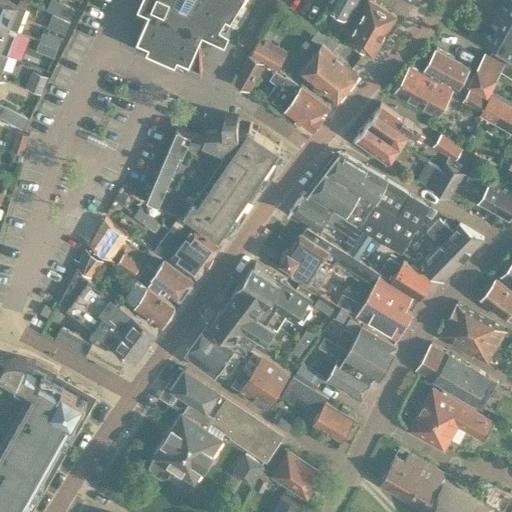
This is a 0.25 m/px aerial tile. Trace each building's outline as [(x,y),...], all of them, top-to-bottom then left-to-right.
[(0,0),(0,25),(16,32),(25,8),(17,4),(17,3),(7,0),(0,0)] [(72,21),(77,10),(55,0),(51,0),(48,9),(72,21)] [(148,49),(173,61),(184,68),(196,72),(196,75),(197,75),(200,48),(206,47),(211,35),(225,41),(229,31),(221,26),(226,15),(231,17),(241,0),(140,0),(138,5),(149,10),(136,40),(150,45),(148,49)] [(347,16),(355,0),(334,0),(331,7),(347,16)] [(373,54),(395,15),(369,0),(367,0),(346,38),(373,54)] [(511,0),(506,0),(487,37),(483,34),(482,35),(496,43),(492,49),(511,60),(511,0)] [(19,34),(16,32),(0,25),(0,50),(8,54),(10,55),(23,52),(18,36),(19,34)] [(62,39),(43,32),(40,42),(58,49),(62,39)] [(276,68),(287,50),(260,35),(250,54),(276,68)] [(336,96),(357,69),(322,41),(300,68),(336,96)] [(36,51),(54,58),(58,49),(40,42),(36,51)] [(459,81),(469,61),(434,42),(423,61),(459,81)] [(503,62),(488,54),(485,52),(469,82),(472,84),(488,92),(503,62)] [(263,62),(249,55),(234,81),(249,89),(263,62)] [(439,114),(452,89),(408,65),(395,90),(439,114)] [(331,103),(302,83),(276,68),(270,77),(277,82),(267,96),(313,127),(331,103)] [(26,88),(41,94),(47,78),(32,72),(26,88)] [(479,110),(488,93),(488,92),(472,84),(463,101),(479,110)] [(511,103),(491,92),(480,113),(511,130),(511,160),(509,166),(511,168),(511,103)] [(0,117),(22,128),(27,117),(6,106),(0,103),(0,117)] [(367,120),(399,145),(407,134),(416,139),(421,131),(413,126),(380,103),(367,120)] [(177,126),(146,199),(190,217),(191,214),(220,234),(234,212),(239,214),(279,156),(281,145),(250,124),(247,128),(239,128),(238,117),(224,118),(224,130),(206,131),(204,137),(177,126)] [(387,161),(395,151),(399,145),(367,120),(353,138),(387,161)] [(30,134),(17,131),(11,149),(16,151),(23,153),(24,153),(30,134)] [(441,133),(436,140),(433,145),(449,155),(449,154),(456,158),(462,147),(441,133)] [(23,153),(16,151),(13,160),(20,162),(23,153)] [(338,151),(319,177),(307,192),(344,215),(343,217),(400,251),(428,206),(405,192),(406,191),(338,151)] [(448,196),(463,172),(451,165),(456,158),(449,154),(449,155),(445,161),(440,169),(436,177),(430,186),(448,196)] [(507,216),(511,208),(511,190),(488,177),(473,168),(455,158),(451,165),(463,172),(462,174),(468,177),(467,178),(486,189),(480,201),(507,216)] [(430,186),(436,177),(440,169),(427,161),(417,178),(430,186)] [(119,190),(114,199),(122,204),(127,196),(119,190)] [(302,191),(289,212),(317,229),(324,218),(351,235),(356,226),(330,210),(331,209),(302,191)] [(437,209),(431,206),(425,214),(431,218),(437,209)] [(143,225),(149,216),(139,209),(133,218),(143,225)] [(149,216),(143,225),(155,233),(161,224),(149,216)] [(419,263),(434,273),(442,279),(482,238),(459,223),(452,230),(438,218),(427,230),(439,243),(419,263)] [(209,258),(221,242),(195,224),(189,232),(175,223),(170,229),(209,258)] [(318,265),(323,257),(334,264),(337,259),(374,283),(380,274),(379,274),(380,272),(357,258),(347,252),(307,226),(303,233),(300,231),(280,262),(283,264),(280,269),(300,281),(303,277),(317,286),(327,271),(318,265)] [(170,229),(164,237),(157,247),(197,275),(209,258),(170,229)] [(347,252),(357,258),(362,250),(352,244),(347,252)] [(136,275),(142,266),(112,245),(106,254),(136,275)] [(86,248),(80,260),(76,267),(93,276),(103,258),(86,248)] [(139,273),(145,277),(161,288),(163,285),(181,298),(194,278),(166,258),(156,270),(146,263),(139,273)] [(420,296),(431,277),(403,260),(398,267),(390,263),(383,274),(420,296)] [(511,260),(509,264),(505,264),(501,269),(501,273),(500,275),(511,285),(511,260)] [(254,262),(232,291),(277,324),(286,312),(294,318),(308,297),(254,262)] [(77,269),(75,272),(68,286),(146,345),(157,330),(77,269)] [(356,314),(396,338),(412,311),(406,307),(413,294),(380,274),(374,283),(356,314)] [(511,321),(511,292),(494,279),(477,298),(503,317),(511,321)] [(134,304),(162,323),(176,304),(149,284),(134,304)] [(68,286),(59,302),(93,329),(90,333),(106,346),(110,341),(134,360),(146,345),(68,286)] [(276,325),(277,324),(232,291),(211,320),(215,323),(250,346),(258,334),(265,338),(274,324),(276,325)] [(315,302),(313,304),(328,314),(333,308),(333,307),(318,297),(315,302)] [(358,301),(352,298),(347,308),(353,311),(358,301)] [(457,302),(438,335),(488,363),(505,330),(457,302)] [(47,316),(51,309),(44,305),(40,312),(47,316)] [(349,310),(341,305),(334,317),(342,322),(349,310)] [(351,342),(387,363),(397,346),(393,344),(360,325),(349,319),(344,328),(356,334),(351,342)] [(215,371),(266,405),(289,371),(250,346),(215,323),(213,326),(206,321),(186,349),(215,371)] [(307,325),(297,340),(298,341),(305,345),(315,330),(307,325)] [(61,327),(55,339),(85,354),(91,343),(61,327)] [(378,379),(387,363),(351,342),(347,351),(325,338),(319,345),(338,357),(372,376),(378,379)] [(305,345),(298,341),(290,351),(298,356),(305,345)] [(448,352),(431,342),(417,369),(433,378),(448,352)] [(433,378),(473,402),(480,406),(495,380),(448,352),(433,378)] [(5,360),(0,357),(0,511),(23,511),(83,408),(79,394),(53,380),(57,372),(46,366),(40,364),(34,361),(27,359),(24,358),(22,357),(18,357),(16,357),(13,357),(11,357),(8,358),(7,359),(6,359),(5,360)] [(360,397),(360,396),(372,376),(338,357),(326,377),(360,397)] [(293,374),(314,387),(321,375),(302,362),(293,374)] [(189,401),(183,410),(221,435),(224,431),(231,435),(230,436),(266,460),(284,434),(184,368),(171,388),(189,401)] [(314,387),(293,374),(292,376),(281,395),(292,402),(297,395),(320,409),(312,422),(339,438),(352,417),(346,413),(348,410),(341,405),(339,409),(325,401),(328,396),(313,388),(314,387)] [(433,387),(408,429),(443,449),(457,425),(483,440),(493,423),(433,387)] [(223,436),(221,435),(183,410),(153,454),(155,455),(151,463),(151,468),(161,475),(167,474),(172,466),(194,480),(223,436)] [(320,474),(288,452),(273,474),(306,495),(320,474)] [(511,511),(511,496),(496,487),(486,502),(445,478),(447,474),(409,452),(405,460),(395,454),(380,483),(420,507),(417,511),(511,511)] [(263,465),(246,454),(234,472),(251,484),(263,465)] [(259,477),(254,488),(261,491),(266,481),(259,477)] [(296,511),(300,505),(281,495),(272,511),(296,511)]
